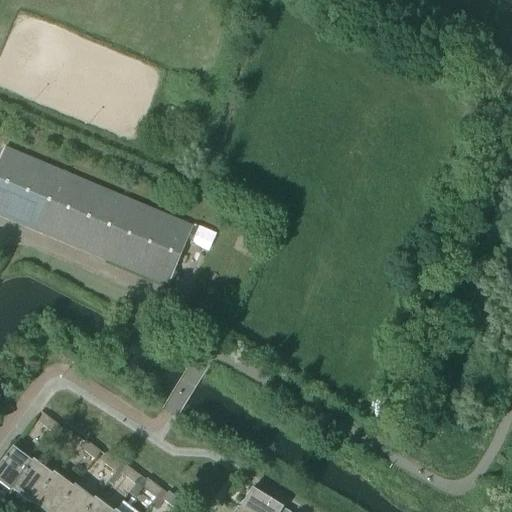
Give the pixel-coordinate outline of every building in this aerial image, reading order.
[(0,160),(0,216),(168,287),(188,242),(193,228),(5,149),(0,160)] [(193,228),(188,242),(206,249),(212,234),(194,226),(193,228)] [(60,428),(45,417),(39,424),(54,435),(60,428)] [(59,437),(74,448),(80,440),(65,429),(59,437)] [(80,449),(95,461),(101,453),(86,442),(80,449)] [(32,505),(32,506),(34,504),(33,503),(53,476),(52,475),(34,461),(32,463),(13,448),(0,466),(0,483),(11,493),(30,507),(32,505)] [(100,462),(115,473),(121,466),(106,454),(100,462)] [(121,466),(115,473),(109,482),(113,485),(121,475),(136,486),(142,479),(127,467),(125,469),(121,466)] [(55,511),(73,488),(54,473),(52,475),(53,476),(33,503),(34,504),(32,506),(40,511),(55,511)] [(152,503),(153,503),(156,499),(163,491),(162,490),(161,492),(146,480),(140,488),(155,500),(152,503)] [(86,511),(94,501),(93,500),(92,502),(73,488),(55,511),(86,511)] [(235,509),(235,510),(238,511),(279,511),(281,509),(250,489),(237,510),(235,509)] [(156,499),(153,503),(159,508),(164,501),(178,511),(184,504),(169,493),(167,494),(163,491),(156,499)] [(109,511),(94,501),(86,511),(114,511),(109,511)]
